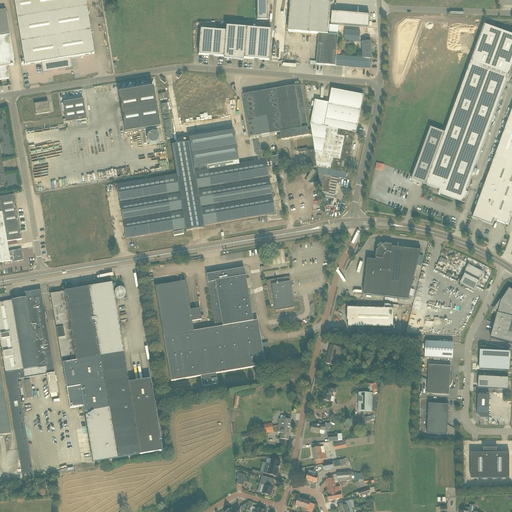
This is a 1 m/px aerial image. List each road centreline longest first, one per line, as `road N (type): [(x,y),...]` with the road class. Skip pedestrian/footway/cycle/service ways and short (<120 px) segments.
road 1 (unclassified): [(11,94),(192,67),(380,83)]
road 2 (secondary): [(41,275),(356,223)]
road 3 (unclassified): [(288,486),(330,293),(356,223)]
road 4 (unclassified): [(511,432),(475,432),(465,423),(470,331),(506,267)]
road 5 (unclassified): [(41,275),(11,94)]
road 6 (unknown): [(86,82),(95,126),(58,139),(58,161),(69,169),(108,161)]
road 7 (secondary): [(506,267),(440,235),(356,223)]
road 8 (unclassified): [(356,223),(380,83)]
road 9 (unclassified): [(379,8),(511,14)]
road 10 (unknown): [(65,403),(77,457),(70,463),(62,464),(52,406)]
road 11 (unknown): [(41,275),(65,403)]
road 12 (unknown): [(168,69),(176,129),(239,115)]
